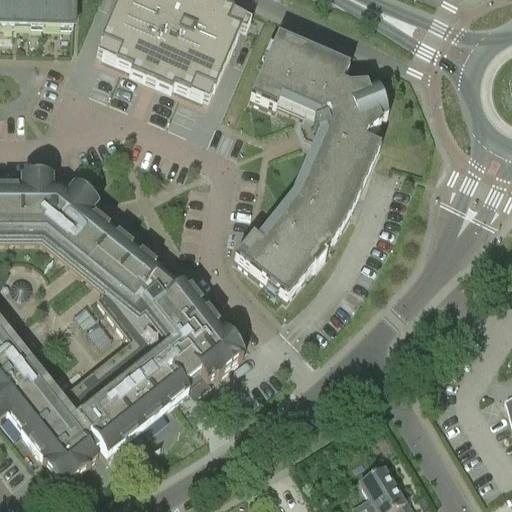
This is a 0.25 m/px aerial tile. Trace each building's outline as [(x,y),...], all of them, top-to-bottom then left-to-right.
[(0,0),(0,33),(73,36),(74,0),(0,0)] [(244,26),(183,0),(120,0),(99,51),(106,54),(101,67),(131,79),(129,84),(168,100),(170,96),(200,108),(205,96),(213,99),(244,26)] [(317,63),(275,46),(271,55),(276,57),(273,65),(271,69),(266,67),(247,105),(266,113),(266,108),(303,123),(297,135),(302,144),(313,151),(291,203),(249,253),(244,250),(232,266),(267,293),(264,298),(274,305),(278,301),(286,309),(311,276),(313,278),(324,262),(322,261),(348,224),(369,172),(377,156),(372,153),(362,149),(365,142),(379,132),(378,127),(386,124),(374,93),(366,96),(364,93),(348,94),(347,95),(340,92),(347,76),(317,63)] [(65,491),(90,472),(89,470),(96,464),(93,459),(97,456),(105,465),(187,400),(185,397),(201,385),(206,390),(215,383),(217,385),(241,365),(240,364),(242,362),(167,274),(160,280),(158,280),(159,279),(90,221),(96,213),(73,193),(64,202),(58,197),(50,197),(50,185),(17,186),(18,197),(0,197),(0,427),(5,423),(60,492),(64,490),(65,491)] [(404,511),(383,476),(360,490),(373,511),(404,511)]
